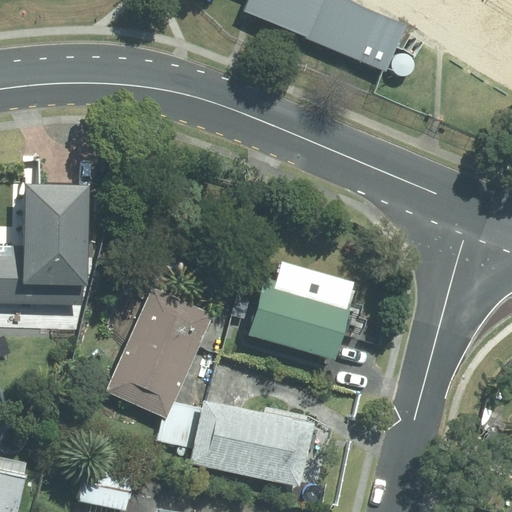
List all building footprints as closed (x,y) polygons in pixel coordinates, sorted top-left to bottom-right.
[(236,0),(231,13),(246,19),(385,75),(407,21),(354,0),(236,0)] [(0,245),(0,301),(75,304),(78,186),(17,184),(15,246),(0,245)] [(256,278),(240,332),(326,357),(343,302),(340,301),(345,283),(271,261),(265,281),(256,278)] [(208,314),(146,287),(100,390),(162,417),(208,314)] [(195,398),(181,462),(296,486),(309,422),(195,398)] [(129,472),(81,462),(74,500),(122,509),(129,472)] [(0,511),(10,511),(18,474),(0,470),(0,511)]
